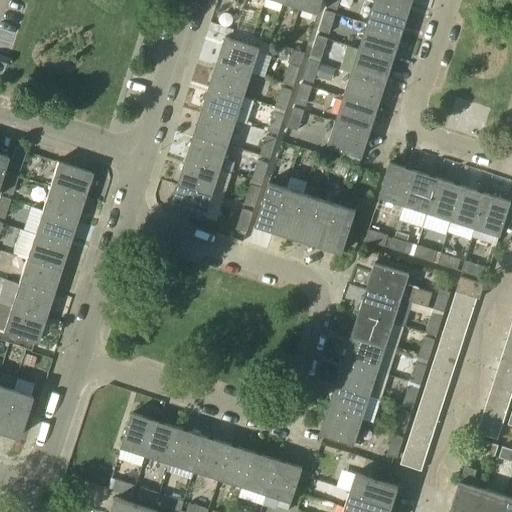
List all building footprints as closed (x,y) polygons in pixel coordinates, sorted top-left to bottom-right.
[(319,12),(322,0),(302,0),(301,5),(318,11),(319,12)] [(328,0),(327,6),(337,9),(339,0),(328,0)] [(402,35),(410,11),(376,0),(374,0),(367,24),(402,35)] [(376,0),(410,11),(413,0),(376,0)] [(319,29),(329,33),(336,13),(325,10),(319,29)] [(394,59),(402,35),(367,24),(359,48),(394,59)] [(311,54),(321,58),(328,38),(317,35),(311,54)] [(218,61),(252,72),(260,48),(226,37),(218,61)] [(386,83),(394,59),(359,48),(352,72),(386,83)] [(300,66),(304,53),(294,49),(290,63),(300,66)] [(303,78),(314,82),(320,62),(310,59),(303,78)] [(244,96),(252,72),(218,61),(210,85),(244,96)] [(290,63),(283,82),(294,86),(300,66),(290,63)] [(378,107),(386,83),(352,72),(344,96),(378,107)] [(295,102),(306,106),(312,86),(302,83),(295,102)] [(254,99),(244,96),(210,85),(202,109),(236,121),(246,123),(254,99)] [(282,87),(276,106),(286,110),(292,90),(282,87)] [(370,131),(378,107),(344,96),(336,120),(370,131)] [(288,126),(298,130),(304,110),(294,107),(288,126)] [(229,145),(236,121),(202,109),(194,133),(229,145)] [(274,111),(268,130),(278,134),(285,114),(274,111)] [(362,156),(370,131),(336,120),(328,145),(362,156)] [(221,169),(229,145),(194,133),(186,158),(221,169)] [(267,135),(260,154),(271,158),(277,138),(267,135)] [(19,170),(26,152),(26,151),(15,148),(9,167),(19,170)] [(213,193),(221,169),(186,158),(179,182),(213,193)] [(259,160),(252,179),(263,183),(269,163),(259,160)] [(49,186),(83,197),(91,173),(57,161),(49,186)] [(404,204),(415,169),(390,161),(379,196),(404,204)] [(428,211),(439,177),(415,169),(404,204),(428,211)] [(1,192),(12,195),(18,176),(7,172),(1,192)] [(451,219),(463,185),(439,177),(428,211),(451,219)] [(273,230),(287,187),(270,182),(270,181),(269,181),(255,224),(273,230)] [(205,218),(213,193),(179,182),(171,207),(205,218)] [(251,184),(245,203),(255,207),(261,187),(251,184)] [(475,227),(487,192),(463,185),(451,219),(475,227)] [(75,222),(83,197),(49,186),(41,210),(75,222)] [(273,230),(291,235),(304,193),(287,187),(273,230)] [(487,192),(475,227),(500,235),(511,201),(487,192)] [(321,198),(304,193),(291,235),(308,240),(321,198)] [(0,217),(4,219),(10,200),(0,196),(0,217)] [(308,240),(325,246),(338,204),(321,198),(308,240)] [(355,209),(339,204),(338,204),(325,246),(343,252),(356,209),(355,208),(355,209)] [(243,208),(237,228),(247,231),(253,212),(243,208)] [(68,246),(75,222),(41,210),(33,234),(68,246)] [(388,235),(369,229),(365,239),(385,245),(388,235)] [(60,270),(68,246),(33,234),(25,259),(60,270)] [(413,243),(393,237),(390,247),(410,253),(413,243)] [(437,251),(417,244),(414,255),(434,261),(437,251)] [(461,258),(441,252),(438,263),(457,269),(461,258)] [(52,294),(60,270),(25,259),(18,283),(52,294)] [(462,270),(481,277),(485,266),(465,260),(462,270)] [(367,287),(402,298),(428,306),(433,292),(406,283),(410,273),(375,262),(367,287)] [(480,298),(484,284),(461,276),(456,291),(457,291),(478,297),(480,298)] [(44,318),(52,294),(18,283),(10,307),(44,318)] [(394,322),(402,298),(367,287),(359,311),(394,322)] [(434,308),(444,311),(451,292),(440,288),(434,308)] [(457,291),(456,291),(454,300),(475,306),(478,297),(457,291)] [(475,306),(454,300),(451,309),(472,316),(475,306)] [(36,343),(44,318),(10,307),(2,331),(36,343)] [(472,316),(451,309),(447,321),(468,326),(472,316)] [(386,346),(394,322),(359,311),(352,335),(386,346)] [(433,312),(426,332),(437,335),(443,316),(433,312)] [(468,326),(447,321),(444,329),(465,336),(468,326)] [(465,336),(444,329),(441,340),(462,346),(465,336)] [(378,370),(386,346),(352,335),(344,359),(378,370)] [(425,336),(419,356),(429,359),(435,340),(425,336)] [(462,346),(441,340),(437,351),(459,356),(462,346)] [(511,350),(505,347),(502,357),(511,360),(511,350)] [(459,356),(437,351),(434,362),(455,367),(459,356)] [(511,360),(502,357),(499,365),(511,369),(511,360)] [(371,394),(378,370),(344,359),(336,383),(371,394)] [(417,361),(411,381),(421,384),(427,365),(417,361)] [(455,367),(434,362),(430,372),(452,377),(455,367)] [(511,369),(499,365),(496,374),(511,380),(511,369)] [(452,377),(430,372),(427,382),(448,388),(452,377)] [(511,380),(496,374),(493,384),(511,391),(511,380)] [(448,388),(427,382),(424,393),(445,397),(448,388)] [(363,418),(371,394),(336,383),(328,407),(363,418)] [(511,396),(511,391),(493,384),(489,395),(510,402),(511,396)] [(0,429),(13,390),(0,385),(0,429)] [(409,385),(403,405),(413,408),(419,389),(409,385)] [(29,395),(13,390),(0,429),(0,432),(17,438),(31,395),(30,395),(29,395)] [(445,397),(424,393),(420,403),(442,408),(445,397)] [(510,402),(489,395),(487,402),(507,410),(510,402)] [(507,410),(487,402),(484,412),(505,419),(507,410)] [(442,408),(420,403),(417,413),(439,418),(442,408)] [(355,443),(363,418),(328,407),(320,432),(355,443)] [(401,409),(395,429),(405,432),(412,412),(401,409)] [(146,454),(157,420),(132,412),(121,446),(146,454)] [(505,419),(484,412),(480,422),(501,429),(505,419)] [(439,418),(417,413),(414,423),(435,428),(439,418)] [(170,462),(181,427),(157,420),(146,454),(170,462)] [(501,429),(480,422),(477,432),(498,439),(501,429)] [(435,428),(414,423),(411,433),(432,438),(435,428)] [(194,470),(206,435),(181,427),(170,462),(194,470)] [(432,438),(411,433),(408,442),(429,448),(432,438)] [(387,453),(397,457),(404,437),(393,434),(387,453)] [(219,478),(230,443),(206,435),(194,470),(219,478)] [(479,438),(476,449),(495,455),(499,445),(479,438)] [(429,448),(408,442),(404,453),(426,458),(429,448)] [(243,485),(254,451),(230,443),(219,478),(243,485)] [(511,448),(503,446),(500,456),(511,460),(511,448)] [(267,493),(278,459),(254,451),(243,485),(267,493)] [(426,458),(404,453),(401,463),(422,470),(426,458)] [(267,493),(292,501),(303,467),(278,459),(267,493)] [(476,511),(485,488),(472,484),(477,469),(465,465),(460,480),(449,511),(476,511)] [(351,490),(393,504),(399,486),(356,472),(356,473),(356,474),(351,490)] [(136,485),(117,479),(113,489),(133,495),(136,485)] [(160,493),(141,487),(137,497),(157,503),(160,493)] [(503,511),(509,496),(485,488),(476,511),(503,511)] [(345,507),(359,511),(390,511),(393,504),(351,490),(345,507)] [(184,501),(165,494),(161,505),(181,511),(184,501)] [(511,511),(511,497),(509,496),(503,511),(511,511)] [(115,497),(110,511),(156,511),(157,511),(158,511),(115,497)] [(207,511),(209,509),(189,502),(186,511),(207,511)]
